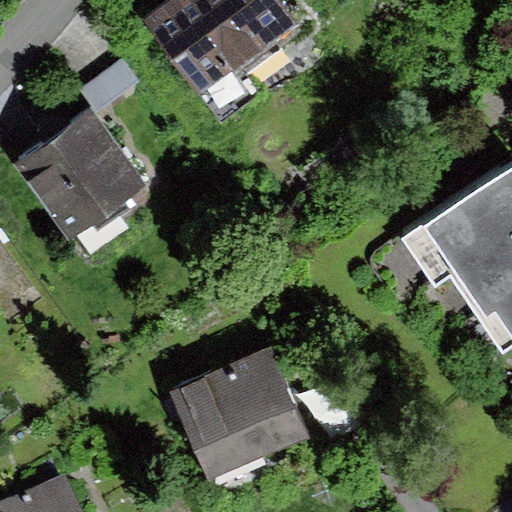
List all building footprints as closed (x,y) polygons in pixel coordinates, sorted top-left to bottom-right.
[(274,0),(154,0),(141,9),(222,120),(264,89),(239,55),(288,19),(274,0)] [(139,75),(123,53),(84,81),(99,103),(139,75)] [(87,92),(12,147),(71,228),(146,173),(87,92)] [(511,145),(403,218),(435,265),(452,253),(506,332),(511,327),(511,145)] [(272,332),(173,378),(213,465),(312,419),(272,332)] [(83,511),(67,474),(0,503),(0,511),(83,511)]
